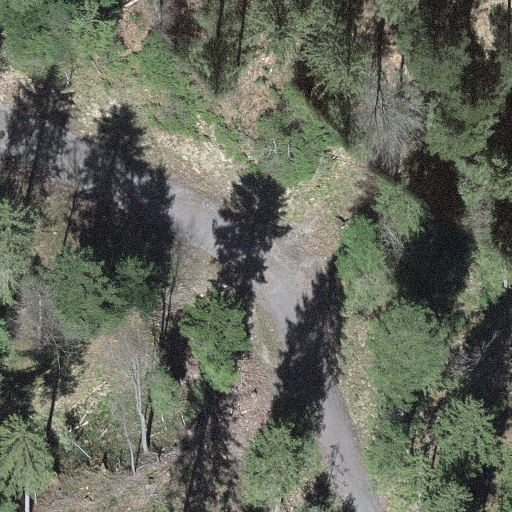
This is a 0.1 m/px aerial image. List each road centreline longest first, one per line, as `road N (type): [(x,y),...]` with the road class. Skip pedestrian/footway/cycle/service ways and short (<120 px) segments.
road 1 (track): [(373,511),(296,323),(233,255),(94,163),(0,117)]
road 2 (track): [(233,255),(435,223),(511,441)]
